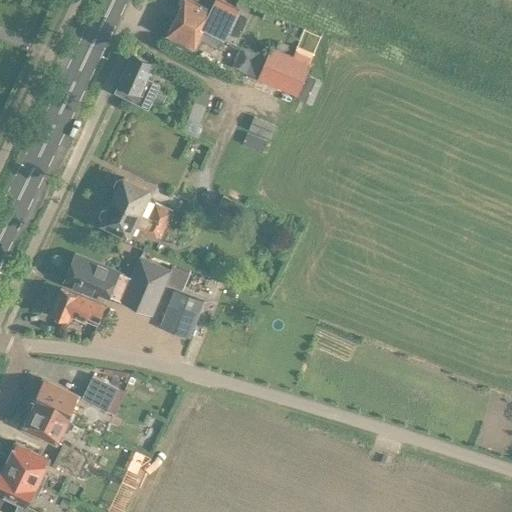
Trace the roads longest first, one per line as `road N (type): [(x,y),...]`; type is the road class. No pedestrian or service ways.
road 1 (unclassified): [(24,345),(191,374),(511,471)]
road 2 (secondary): [(0,241),(114,0)]
